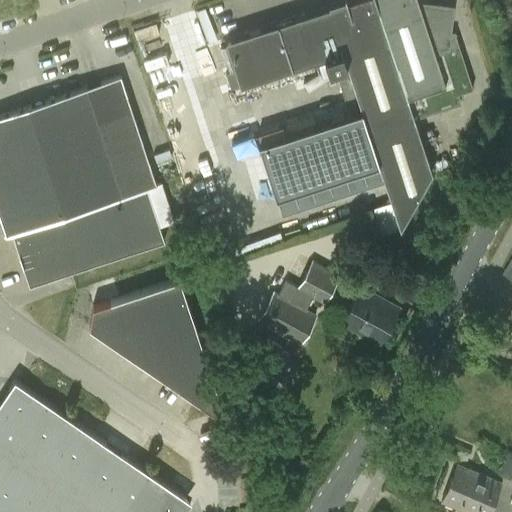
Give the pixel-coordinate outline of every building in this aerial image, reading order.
[(310,62),(318,59),(321,71),(348,63),(369,127),(400,226),(431,169),(415,117),(414,112),(377,0),(336,0),(329,2),(330,5),(226,39),(240,83),(309,60),(310,62)] [(377,0),(414,112),(415,117),(434,111),(434,109),(460,100),(457,93),(474,88),(457,36),(457,31),(447,30),(449,15),(447,9),(442,6),(421,4),(419,0),(377,0)] [(157,182),(122,74),(0,114),(0,211),(7,232),(157,182)] [(148,186),(7,232),(7,233),(13,231),(30,285),(165,240),(148,186)] [(324,305),(341,274),(313,258),(299,285),(296,290),(311,298),(324,305)] [(90,326),(132,355),(199,333),(181,277),(93,306),(90,326)] [(307,307),(311,298),(296,290),(299,285),(286,278),(278,292),(274,289),(257,319),(300,342),(316,312),(307,307)] [(380,344),(400,308),(361,286),(341,323),(380,344)] [(511,308),(499,330),(511,338),(511,308)] [(251,331),(243,345),(287,369),(294,355),(251,331)] [(199,333),(132,355),(212,410),(223,406),(199,333)] [(285,372),(275,366),(270,375),(280,380),(285,372)] [(187,511),(190,509),(178,502),(183,494),(15,379),(0,401),(0,511),(187,511)] [(468,511),(489,511),(502,481),(458,463),(442,501),(468,511)]
